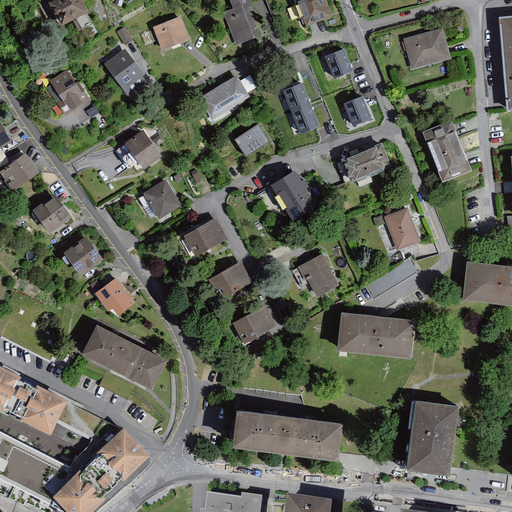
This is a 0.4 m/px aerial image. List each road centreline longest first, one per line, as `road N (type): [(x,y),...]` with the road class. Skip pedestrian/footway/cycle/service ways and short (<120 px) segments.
road 1 (residential): [(0,72),(184,345),(191,413),(173,466)]
road 2 (residential): [(511,509),(173,466)]
road 3 (residential): [(397,129),(297,153),(229,185),(221,209),(256,263),(277,318)]
road 4 (residential): [(152,110),(218,68),(358,30)]
road 5 (residential): [(397,129),(449,256),(383,304)]
